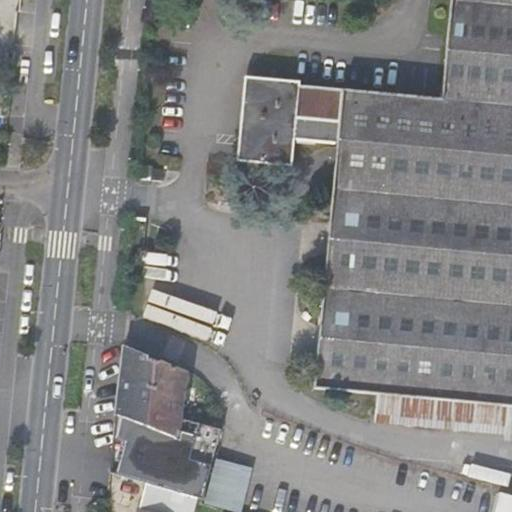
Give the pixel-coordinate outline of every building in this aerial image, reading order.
[(314,392),(379,397),(511,407),(511,0),(451,0),(442,98),(246,79),(237,159),(290,165),(292,140),(337,143),(314,392)] [(187,375),(122,347),(119,375),(164,396),(159,414),(178,422),(187,375)] [(164,396),(119,375),(109,476),(145,485),(184,496),(196,499),(200,500),(216,438),(178,422),(159,414),(164,396)] [(511,407),(379,397),(377,424),(511,434),(511,407)] [(215,463),(202,506),(224,511),(232,511),(244,471),(215,463)] [(138,511),(179,511),(184,496),(145,485),(138,511)] [(511,511),(511,495),(497,492),(492,511),(511,511)]
